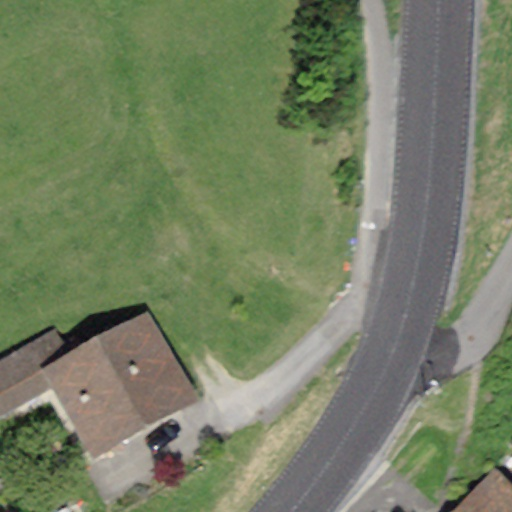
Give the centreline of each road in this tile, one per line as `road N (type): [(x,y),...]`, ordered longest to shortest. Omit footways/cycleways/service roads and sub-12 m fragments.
road 1 (secondary): [(393,339),(415,244),(425,134)]
road 2 (secondary): [(291,511),(360,413),(393,339)]
road 3 (unclassified): [(393,339),(448,348),(464,340),(511,269)]
road 4 (unclassified): [(425,134),(401,124),(390,106),(371,0)]
road 5 (secondary): [(425,134),(431,0)]
